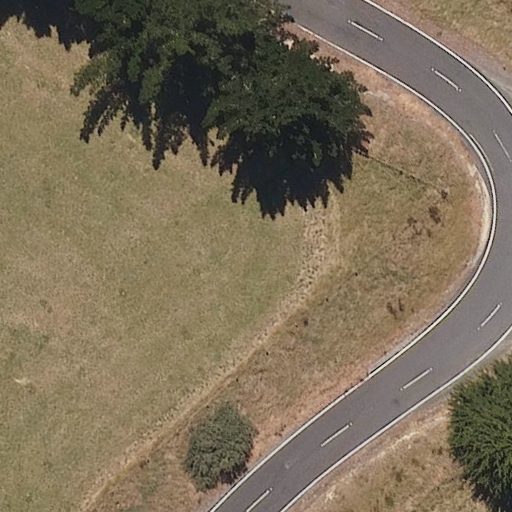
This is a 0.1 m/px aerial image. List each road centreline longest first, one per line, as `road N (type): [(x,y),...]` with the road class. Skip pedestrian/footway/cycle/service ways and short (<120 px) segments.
road 1 (unclassified): [(246,511),(292,465),(427,371),(490,314),(511,268)]
road 2 (unclassified): [(511,155),(468,96),(308,0)]
